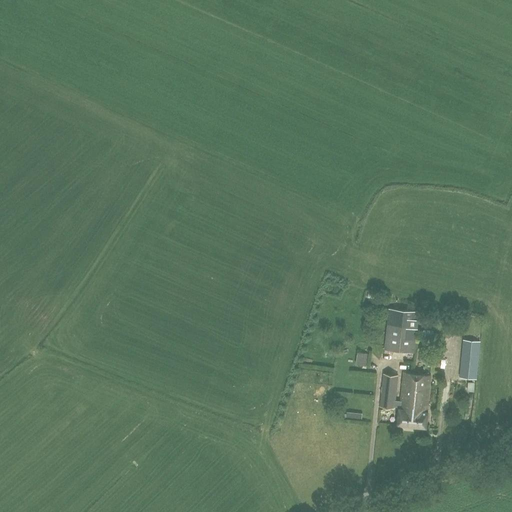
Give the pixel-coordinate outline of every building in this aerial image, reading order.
[(419,311),(389,308),(387,325),(402,326),(401,337),(416,339),(419,311)] [(482,323),(466,321),(460,376),(476,378),(482,323)] [(402,326),(387,325),(385,348),(414,352),(416,339),(401,337),(402,326)] [(434,331),(424,329),(419,337),(423,346),(432,346),(437,338),(434,331)] [(372,368),(372,359),(363,359),(364,368),(372,368)] [(404,371),(401,400),(395,399),(395,406),(401,406),(400,408),(399,408),(398,424),(427,426),(428,410),(427,410),(431,374),(404,371)]
